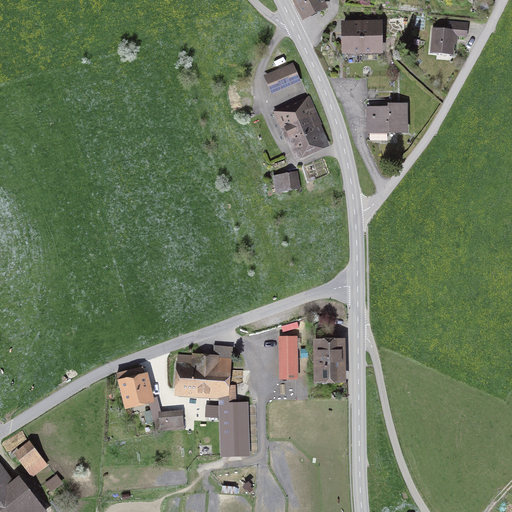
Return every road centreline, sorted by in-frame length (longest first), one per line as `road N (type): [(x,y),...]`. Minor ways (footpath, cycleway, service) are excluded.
road 1 (unclassified): [(357,285),(116,365),(0,433)]
road 2 (residential): [(504,0),(426,138),(373,204),(354,213)]
road 3 (tertiary): [(354,213),(337,122),(281,0)]
road 4 (unclassified): [(425,511),(394,441),(371,344),(357,336)]
road 5 (tertiary): [(362,511),(357,336)]
